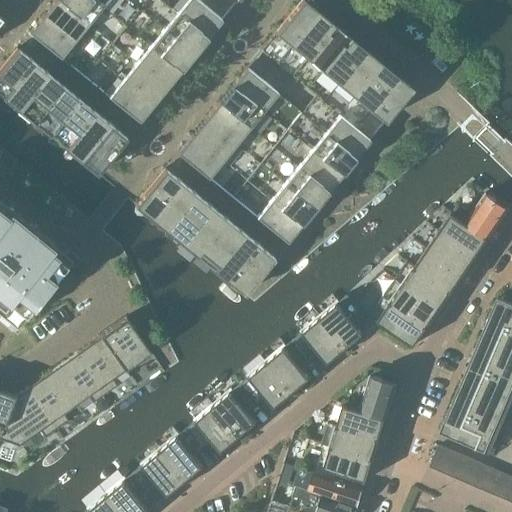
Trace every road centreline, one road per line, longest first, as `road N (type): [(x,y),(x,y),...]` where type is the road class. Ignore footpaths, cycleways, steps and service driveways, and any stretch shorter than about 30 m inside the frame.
road 1 (residential): [(156,150),(287,255),(436,89)]
road 2 (residential): [(418,370),(374,351),(180,511)]
road 3 (residential): [(0,371),(19,370),(105,305),(110,284),(85,237),(94,227)]
road 4 (residential): [(282,0),(156,150)]
road 5 (residential): [(11,31),(156,150)]
road 6 (residential): [(418,370),(511,235)]
road 7 (residential): [(387,465),(499,511)]
